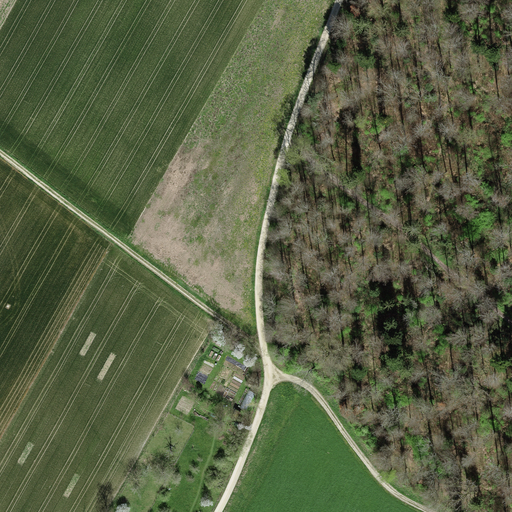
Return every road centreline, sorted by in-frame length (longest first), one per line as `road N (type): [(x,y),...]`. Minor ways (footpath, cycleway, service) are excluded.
road 1 (track): [(270,370),(261,298),(267,210),(341,0)]
road 2 (track): [(0,152),(263,351)]
road 3 (track): [(287,138),(511,319)]
road 4 (track): [(430,511),(369,474),(315,392),(270,370)]
road 5 (track): [(222,511),(270,370)]
